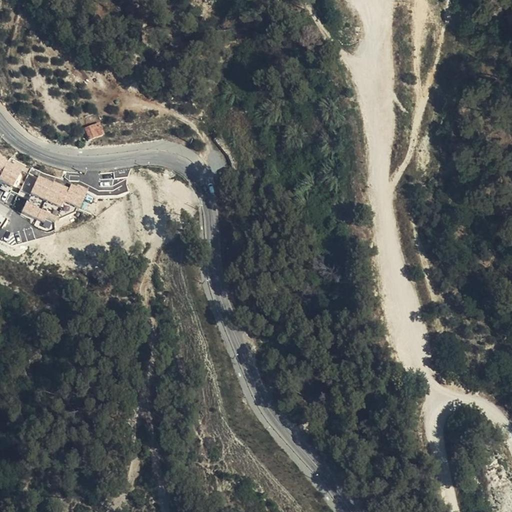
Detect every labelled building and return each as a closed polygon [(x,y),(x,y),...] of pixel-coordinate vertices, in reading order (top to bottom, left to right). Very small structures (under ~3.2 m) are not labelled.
[(100,125),(87,129),(89,137),(102,133),(100,125)] [(0,168),(9,162),(5,156),(2,157),(0,154),(0,168)] [(69,189),(39,176),(31,193),(61,206),(64,200),(69,189)] [(71,183),(69,189),(64,200),(80,207),(89,189),(78,184),(77,186),(71,183)] [(41,208),(27,202),(22,212),(37,218),(41,208)] [(58,216),(41,208),(37,218),(44,222),(47,217),(56,221),(58,216)]
